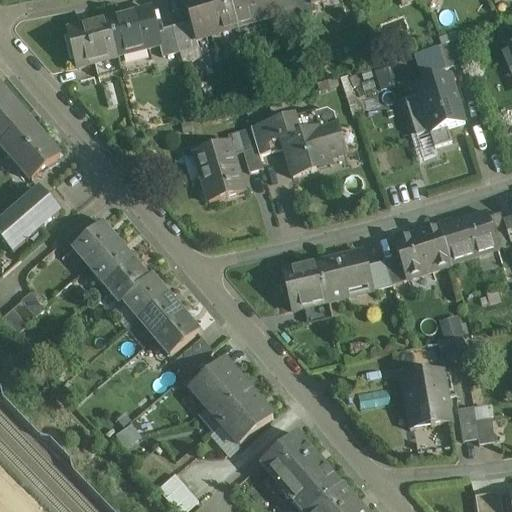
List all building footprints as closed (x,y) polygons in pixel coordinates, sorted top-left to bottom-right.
[(228,0),(200,0),(183,5),(190,26),(195,44),(197,44),(238,31),(228,0)] [(274,0),(228,0),(238,31),(279,19),(280,19),(275,0),(274,0)] [(292,0),(274,0),(275,0),(280,19),(279,19),(281,26),(300,21),(292,0)] [(311,6),(309,0),(292,0),(300,21),(317,16),(313,5),(311,6)] [(398,0),(402,8),(422,1),(421,0),(398,0)] [(153,14),(109,24),(119,62),(161,52),(162,52),(158,35),(153,14)] [(109,24),(68,34),(77,72),(95,68),(119,62),(109,24)] [(190,26),(173,31),(183,69),(202,63),(197,44),(195,44),(190,26)] [(173,31),(158,35),(162,52),(161,52),(163,62),(179,57),(173,31)] [(459,44),(438,51),(445,74),(467,67),(459,44)] [(438,51),(419,57),(426,79),(445,74),(438,51)] [(119,62),(95,68),(99,80),(122,74),(119,62)] [(452,81),(417,91),(430,136),(464,127),(452,81)] [(0,141),(25,120),(0,90),(0,141)] [(317,115),(252,134),(257,151),(260,160),(285,153),(293,182),(318,175),(316,170),(329,166),(331,171),(332,171),(330,162),(347,157),(336,118),(329,113),(317,116),(317,115)] [(60,160),(25,120),(0,141),(0,146),(32,184),(60,160)] [(252,134),(230,140),(235,158),(242,156),(257,151),(252,134)] [(231,146),(195,156),(195,158),(198,157),(201,169),(199,169),(209,208),(246,198),(239,175),(238,175),(231,149),(232,148),(231,146)] [(257,151),(242,156),(249,178),(264,173),(260,160),(257,151)] [(40,193),(0,227),(0,240),(13,256),(60,216),(40,193)] [(489,217),(442,232),(453,268),(500,254),(490,221),(489,217)] [(490,221),(500,254),(511,250),(504,226),(501,218),(490,221)] [(93,220),(66,243),(74,253),(102,230),(93,220)] [(102,230),(74,253),(89,271),(119,246),(103,229),(102,230)] [(441,230),(396,243),(402,260),(409,283),(454,270),(453,268),(442,232),(441,230)] [(119,246),(89,271),(105,289),(134,265),(119,246)] [(366,257),(321,267),(330,305),(375,296),(369,268),(366,257)] [(393,288),(409,283),(402,260),(386,265),(393,288)] [(150,283),(134,265),(105,289),(121,308),(123,306),(150,283)] [(386,265),(369,268),(375,296),(395,291),(393,288),(386,265)] [(330,305),(321,267),(284,275),(292,313),(305,311),(330,305)] [(150,283),(123,306),(139,324),(168,299),(153,281),(150,283)] [(45,314),(30,297),(21,305),(22,305),(36,321),(45,314)] [(168,299),(139,324),(155,342),(184,317),(168,299)] [(36,321),(22,305),(13,313),(27,330),(36,322),(36,321)] [(330,305),(305,311),(309,326),(334,320),(330,305)] [(27,330),(13,313),(4,321),(18,338),(27,330)] [(200,336),(184,317),(155,342),(171,361),(200,336)] [(18,338),(4,321),(0,323),(0,335),(9,345),(18,338)] [(458,321),(439,325),(443,345),(463,340),(458,321)] [(203,341),(177,364),(189,377),(215,355),(203,341)] [(224,363),(190,392),(207,412),(241,383),(224,363)] [(447,373),(403,380),(404,382),(406,381),(413,431),(411,431),(411,433),(456,426),(455,424),(453,424),(446,376),(447,375),(447,373)] [(257,401),(241,383),(207,412),(223,430),(257,401)] [(274,421),(257,401),(223,430),(240,450),(274,421)] [(474,410),(459,412),(464,445),(479,443),(476,425),(474,410)] [(494,422),(476,425),(479,443),(480,449),(498,446),(494,422)] [(122,436),(130,450),(145,441),(137,427),(122,436)] [(315,511),(342,489),(298,438),(262,469),(298,511),(315,511)] [(175,479),(158,494),(166,503),(183,488),(175,479)] [(183,488),(166,503),(174,511),(191,497),(183,488)] [(361,511),(342,489),(315,511),(361,511)] [(503,511),(501,496),(486,498),(488,511),(503,511)] [(191,497),(174,511),(173,511),(191,511),(199,506),(191,497)]
